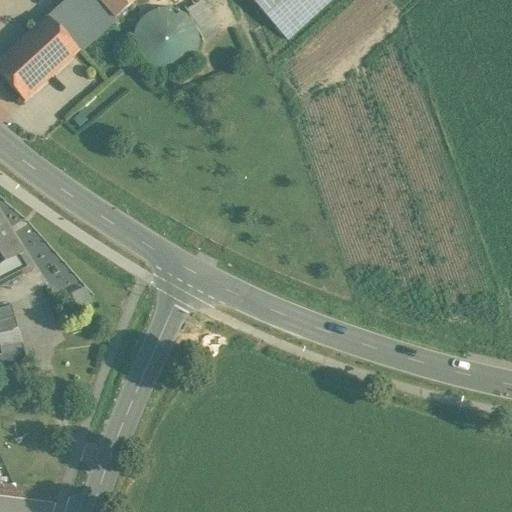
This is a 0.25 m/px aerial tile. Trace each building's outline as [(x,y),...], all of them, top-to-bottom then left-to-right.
[(67,0),(66,1),(48,18),(79,52),(115,19),(97,0),(67,0)] [(135,0),(97,0),(115,19),(135,0)] [(250,0),(265,16),(283,0),(250,0)] [(283,0),(265,16),(287,40),(331,0),(283,0)] [(196,54),(198,42),(196,29),(189,18),(178,11),(165,9),(153,12),(142,19),(135,30),(133,42),(135,55),(142,66),(153,73),(166,75),(178,72),(189,65),(196,54)] [(48,18),(0,61),(0,60),(0,75),(23,102),(79,52),(48,18)] [(0,220),(0,264),(21,253),(0,220)] [(21,253),(0,264),(0,286),(32,270),(21,253)] [(77,306),(92,299),(86,286),(71,293),(77,306)] [(11,306),(0,308),(0,333),(17,329),(11,306)] [(0,368),(24,362),(17,332),(0,335),(0,348),(2,357),(0,357),(0,368)]
